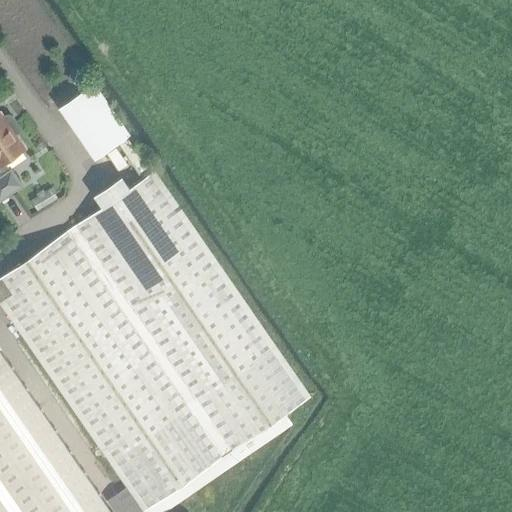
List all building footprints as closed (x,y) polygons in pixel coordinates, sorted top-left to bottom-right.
[(60,108),(94,158),(128,135),(93,85),(60,108)] [(0,199),(21,186),(4,162),(22,150),(13,136),(21,131),(9,112),(0,118),(0,117),(0,199)] [(115,147),(106,153),(117,169),(126,163),(115,147)] [(95,198),(101,207),(0,276),(0,303),(144,511),(163,511),(291,424),(284,415),(308,398),(152,172),(129,188),(123,179),(95,198)] [(109,511),(0,353),(0,511),(109,511)]
